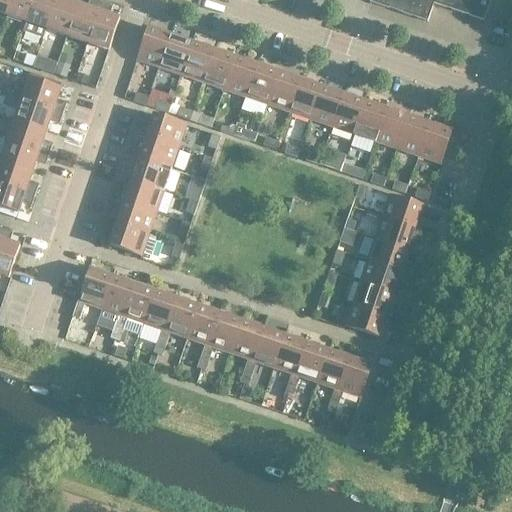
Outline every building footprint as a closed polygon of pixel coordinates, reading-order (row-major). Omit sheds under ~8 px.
[(0,0),(0,14),(5,16),(10,0),(0,0)] [(10,0),(5,16),(25,23),(32,0),(10,0)] [(32,0),(25,23),(22,33),(42,40),(46,30),(55,0),(32,0)] [(55,0),(46,30),(66,37),(77,5),(68,2),(67,0),(55,0)] [(86,8),(77,5),(66,37),(86,44),(101,2),(94,0),(91,0),(89,6),(86,8)] [(369,0),(369,3),(427,23),(433,5),(483,22),(490,0),(369,0)] [(110,5),(101,2),(86,44),(108,52),(119,19),(109,16),(107,12),(110,5)] [(161,34),(147,29),(136,62),(158,69),(170,37),(165,35),(162,32),(161,34)] [(174,38),(170,37),(158,69),(180,77),(191,44),(178,39),(178,38),(174,38)] [(204,48),(191,44),(180,77),(201,84),(213,51),(209,50),(205,47),(204,48)] [(217,53),(213,51),(201,84),(223,91),(234,59),(221,54),(222,53),(217,53)] [(248,63),(234,59),(223,91),(245,99),(256,66),(252,65),(248,62),(248,63)] [(260,67),(256,66),(245,99),(266,106),(277,73),(264,69),(265,67),(260,67)] [(291,78),(277,73),(266,106),(288,114),(299,81),(295,79),(291,76),(291,78)] [(27,79),(20,100),(62,115),(65,106),(58,104),(56,100),(60,90),(27,79)] [(303,82),(299,81),(288,114),(309,121),(321,88),(307,84),(308,82),(303,82)] [(334,93),(321,88),(309,121),(331,128),(342,96),(338,94),(334,91),(334,93)] [(135,94),(133,102),(145,107),(148,98),(135,94)] [(346,97),(342,96),(331,128),(353,136),(364,103),(351,98),(351,97),(346,97)] [(62,115),(20,100),(13,121),(46,132),(49,122),(52,121),(59,123),(62,115)] [(157,101),(154,110),(167,114),(170,106),(157,101)] [(377,107),(364,103),(353,136),(374,143),(385,110),(381,109),(378,106),(377,107)] [(179,109),(176,117),(189,122),(192,113),(179,109)] [(390,112),(385,110),(374,143),(396,150),(407,118),(394,113),(394,112),(390,112)] [(146,134),(145,138),(178,149),(185,127),(152,116),(148,130),(146,129),(146,134)] [(200,116),(198,125),(210,129),(213,120),(200,116)] [(420,122),(407,118),(396,150),(417,158),(429,125),(424,124),(421,121),(420,122)] [(46,132),(13,121),(6,141),(48,156),(51,147),(44,144),(42,141),(46,132)] [(222,123),(219,132),(232,136),(235,128),(222,123)] [(433,126),(429,125),(417,158),(439,165),(451,133),(437,128),(437,126),(433,126)] [(244,131),(241,139),(254,144),(256,135),(244,131)] [(220,138),(211,135),(207,148),(215,151),(220,138)] [(178,149),(145,138),(143,142),(141,146),(142,146),(138,159),(171,170),(178,149)] [(265,138),(262,147),(275,151),(278,143),(265,138)] [(48,156),(6,141),(0,159),(0,161),(32,173),(35,163),(38,162),(45,164),(48,156)] [(287,146),(284,154),(297,158),(299,150),(287,146)] [(321,157),(318,166),(327,169),(340,173),(343,165),(346,156),(324,148),(321,157)] [(308,153),(305,161),(318,166),(321,157),(308,153)] [(199,170),(208,173),(212,160),(204,157),(199,170)] [(171,170),(138,159),(133,173),(132,172),(132,177),(130,181),(163,192),(171,170)] [(32,173),(0,161),(0,184),(34,196),(37,188),(30,185),(29,182),(32,173)] [(351,168),(348,176),(361,180),(364,172),(351,168)] [(373,175),(370,183),(383,188),(386,179),(373,175)] [(192,192),(200,195),(205,182),(196,179),(192,192)] [(163,192),(130,181),(129,185),(126,189),(127,189),(123,203),(156,214),(163,192)] [(394,182),(392,191),(404,195),(407,187),(394,182)] [(34,196),(0,184),(0,208),(17,215),(21,204),(24,203),(31,205),(34,196)] [(358,186),(354,199),(362,201),(367,189),(358,186)] [(417,190),(414,198),(427,203),(429,194),(417,190)] [(389,196),(381,218),(414,230),(415,225),(418,222),(417,221),(421,207),(389,196)] [(184,213),(193,216),(197,204),(189,201),(184,213)] [(156,214),(123,203),(118,216),(117,215),(117,220),(116,224),(148,235),(156,214)] [(414,230),(381,218),(374,240),(406,251),(411,238),(412,238),(412,234),(414,230)] [(177,235),(186,238),(190,225),(181,222),(177,235)] [(148,235),(116,224),(114,228),(111,232),(113,233),(108,246),(141,258),(141,256),(151,259),(156,244),(147,241),(148,235)] [(10,233),(1,230),(0,232),(0,276),(8,279),(19,247),(9,243),(7,240),(10,233)] [(352,232),(343,230),(339,242),(347,245),(352,232)] [(406,251),(374,240),(366,262),(399,273),(401,269),(403,265),(402,264),(406,251)] [(170,257),(178,259),(183,247),(174,244),(170,257)] [(344,254),(336,251),(332,264),(340,267),(344,254)] [(399,273),(366,262),(359,283),(392,294),(396,281),(398,282),(398,277),(399,273)] [(84,305),(100,311),(111,278),(98,273),(98,272),(94,272),(89,270),(73,318),(79,320),(84,305)] [(337,276),(329,273),(324,286),(333,289),(337,276)] [(124,282),(111,278),(100,311),(117,316),(113,328),(122,331),(126,319),(122,318),(133,285),(129,284),(125,281),(124,282)] [(392,294),(359,283),(352,305),(384,316),(386,312),(389,308),(387,308),(392,294)] [(137,287),(133,285),(122,318),(126,319),(122,331),(139,337),(143,325),(154,292),(141,288),(142,287),(137,287)] [(168,297),(154,292),(143,325),(161,331),(157,343),(165,346),(169,334),(165,333),(176,300),(172,298),(168,296),(168,297)] [(330,297),(321,294),(317,307),(325,310),(330,297)] [(180,301),(176,300),(165,333),(169,334),(186,340),(198,307),(184,303),(185,301),(180,301)] [(384,316),(352,305),(344,327),(377,338),(382,324),(383,325),(383,320),(384,316)] [(211,312),(198,307),(186,340),(204,346),(200,357),(208,360),(212,349),(208,347),(219,315),(215,313),(211,310),(211,312)] [(223,316),(219,315),(208,347),(212,349),(230,355),(241,322),(228,317),(228,316),(223,316)] [(254,326),(241,322),(230,355),(247,361),(243,372),(252,375),(255,364),(251,362),(262,329),(258,328),(255,325),(254,326)] [(122,331),(113,328),(110,339),(118,342),(122,331)] [(267,331),(262,329),(251,362),(255,364),(273,370),(284,337),(271,332),(271,331),(267,331)] [(297,341),(284,337),(273,370),(290,376),(286,387),(295,390),(299,378),(294,377),(306,344),(301,343),(298,340),(297,341)] [(165,346),(157,343),(153,354),(161,357),(165,346)] [(310,345),(306,344),(294,377),(299,378),(316,384),(327,351),(314,347),(314,345),(310,345)] [(340,356),(327,351),(316,384),(333,390),(329,402),(338,405),(342,393),(337,392),(349,359),(345,357),(341,354),(340,356)] [(208,360),(200,357),(196,369),(204,372),(208,360)] [(353,360),(349,359),(337,392),(342,393),(360,399),(371,366),(357,362),(358,360),(353,360)] [(252,375),(243,372),(239,384),(248,387),(252,375)] [(295,390),(286,387),(282,398),(291,401),(295,390)] [(338,405),(329,402),(325,413),(334,416),(338,405)]
